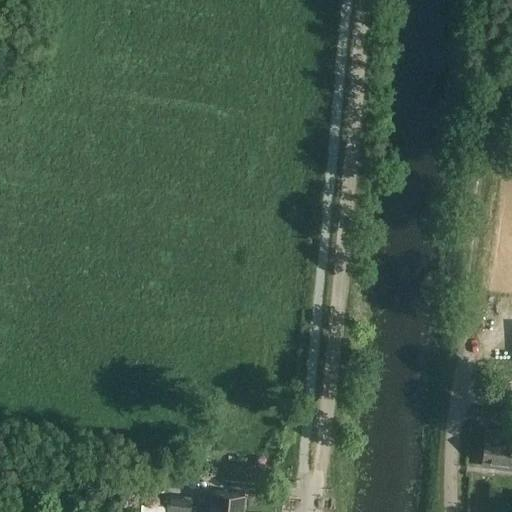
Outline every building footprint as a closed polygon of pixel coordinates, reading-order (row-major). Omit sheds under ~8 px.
[(481,467),(511,470),(511,434),(485,432),(481,467)] [(184,473),(164,471),(162,486),(183,488),(184,473)] [(197,499),(196,509),(222,511),(242,511),(244,494),(212,491),(211,501),(204,500),(197,499)] [(167,506),(190,509),(191,498),(168,496),(167,506)] [(159,511),(160,505),(136,502),(134,511),(159,511)]
